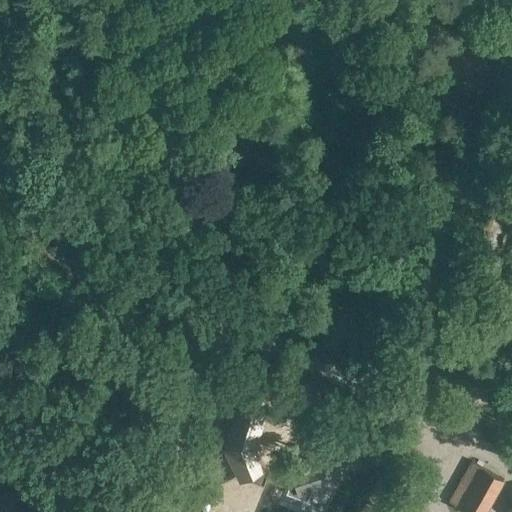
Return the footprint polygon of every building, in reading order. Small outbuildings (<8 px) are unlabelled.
[(17,374),(29,393),(52,379),(45,366),(40,359),(17,374)] [(241,408),(226,447),(241,476),(263,485),(270,467),(258,456),(255,445),(262,415),(241,408)] [(352,445),(332,435),(315,459),(295,469),(286,493),(306,501),(314,487),(333,482),(352,445)] [(448,501),(467,511),(482,511),(502,478),(471,460),(448,501)] [(0,493),(0,511),(33,511),(33,492),(22,493),(22,492),(0,493)] [(511,511),(511,501),(503,511),(511,511)]
